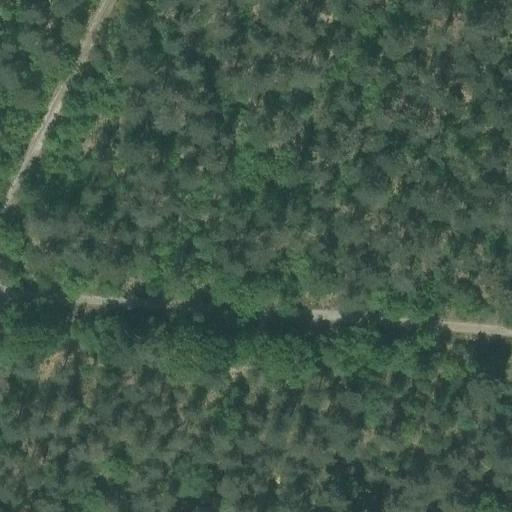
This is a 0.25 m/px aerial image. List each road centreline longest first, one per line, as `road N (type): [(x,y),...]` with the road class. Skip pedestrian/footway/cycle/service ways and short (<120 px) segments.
road 1 (track): [(0,295),(511,332)]
road 2 (track): [(0,282),(129,0)]
